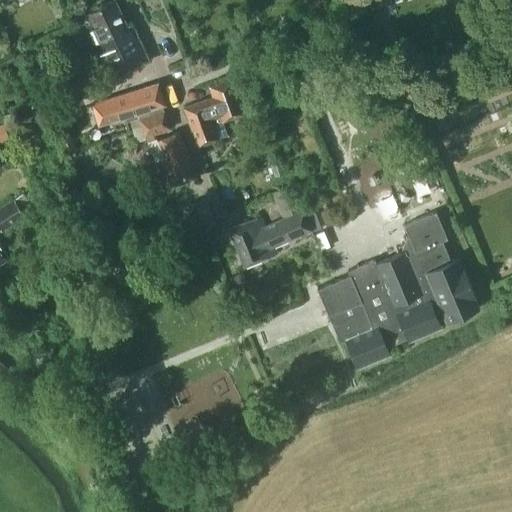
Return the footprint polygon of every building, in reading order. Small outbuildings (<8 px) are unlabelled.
[(126,26),(114,0),(112,0),(86,13),(89,20),(84,22),(92,39),(98,36),(100,39),(91,43),(107,77),(117,74),(147,59),(131,24),(126,26)] [(406,83),(400,70),(383,78),(390,91),(406,83)] [(236,90),(232,78),(208,87),(212,97),(183,108),(197,146),(227,136),(222,121),(250,111),(242,87),(236,90)] [(164,105),(157,82),(91,103),(98,125),(164,105)] [(168,127),(159,108),(129,122),(136,141),(144,139),(147,144),(148,144),(154,141),(151,134),(168,127)] [(3,122),(0,123),(0,140),(9,138),(3,122)] [(164,157),(155,161),(156,162),(166,186),(165,186),(166,187),(196,174),(196,173),(195,173),(178,131),(157,140),(164,157)] [(69,134),(59,137),(63,150),(73,147),(69,134)] [(409,149),(387,159),(390,168),(391,168),(404,162),(413,158),(409,149)] [(332,181),(327,168),(313,174),(318,187),(332,181)] [(309,186),(307,178),(295,182),(298,190),(309,186)] [(273,247),(281,244),(311,232),(292,184),(272,192),(282,218),(264,226),(260,216),(228,230),(243,266),(276,252),(273,247)] [(0,261),(8,257),(0,244),(0,229),(0,230),(34,209),(23,192),(0,207),(0,261)] [(215,226),(205,198),(185,205),(195,233),(215,226)] [(439,325),(433,311),(441,308),(446,321),(479,308),(459,258),(450,261),(442,240),(447,238),(436,211),(404,224),(409,236),(406,238),(402,248),(403,251),(375,262),(373,258),(347,269),(349,274),(316,287),(338,339),(342,340),(345,339),(356,365),(388,352),(386,345),(407,337),(407,339),(439,325)] [(322,230),(313,233),(321,254),(330,251),(322,230)] [(248,287),(242,271),(226,278),(238,306),(246,303),(241,290),(248,287)] [(3,344),(0,347),(0,367),(4,371),(17,356),(3,344)]
